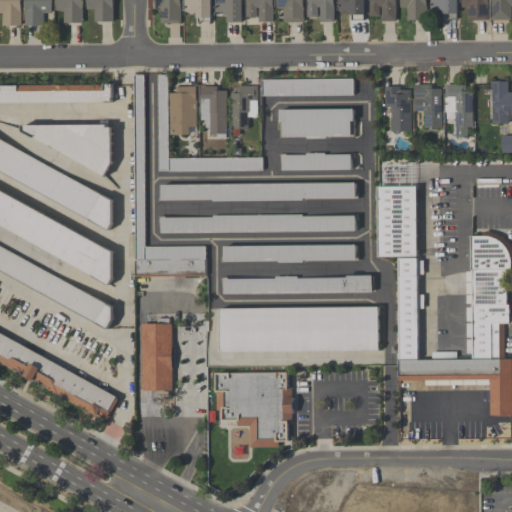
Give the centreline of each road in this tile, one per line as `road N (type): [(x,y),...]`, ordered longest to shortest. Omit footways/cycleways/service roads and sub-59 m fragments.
road 1 (residential): [(0,56),(511,55)]
road 2 (tertiary): [(252,511),(274,479),(305,461),(511,459)]
road 3 (primary): [(144,478),(0,398)]
road 4 (primary): [(0,442),(126,511)]
